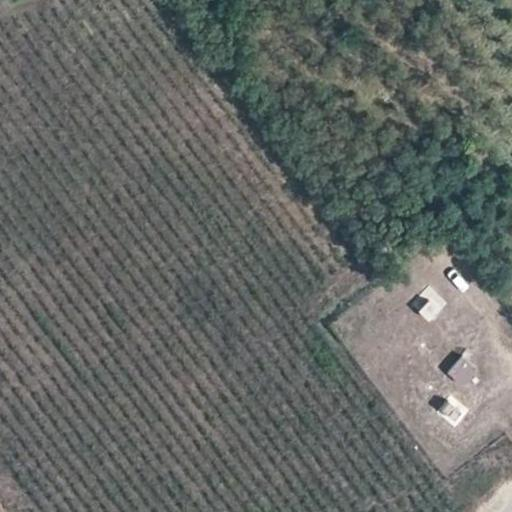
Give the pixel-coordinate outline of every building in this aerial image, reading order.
[(430,286),(413,304),(429,320),(447,302),(430,286)] [(427,354),(434,345),(423,337),(416,345),(427,354)] [(466,379),(476,368),(461,354),(454,363),(466,379)] [(463,383),(466,379),(454,363),(448,370),(463,383)] [(441,384),(431,374),(422,385),(432,394),(441,384)]
